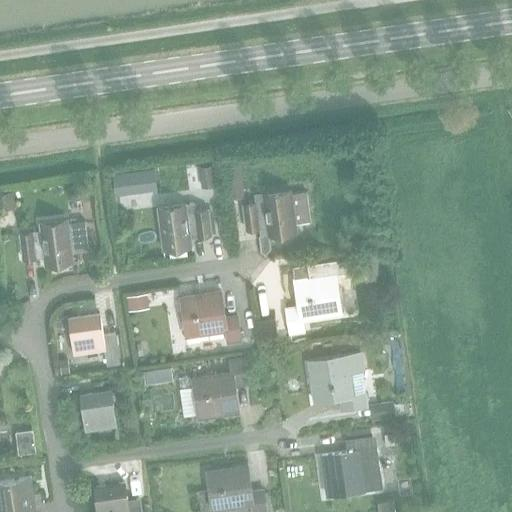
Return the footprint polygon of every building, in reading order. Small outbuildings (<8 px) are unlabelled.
[(222,162),(236,160),(235,152),(221,154),(222,162)] [(215,186),(212,164),(198,166),(201,188),(215,186)] [(238,164),(225,165),(230,198),(243,196),(238,164)] [(138,171),(113,175),(116,195),(141,191),(138,171)] [(306,191),(292,193),(291,188),(264,192),(265,200),(244,203),(247,228),(268,225),(269,232),(297,229),(296,223),(310,221),(306,191)] [(0,212),(15,207),(10,191),(0,194),(0,212)] [(210,233),(207,209),(195,210),(194,202),(157,207),(162,248),(191,244),(190,236),(210,233)] [(80,221),(67,223),(67,219),(39,222),(40,230),(19,233),(22,258),(43,255),(44,263),(72,260),(71,252),(84,250),(80,221)] [(266,235),(257,236),(259,252),(264,255),(266,252),(268,248),(266,235)] [(299,304),(287,306),(291,332),(305,330),(303,318),(342,312),(334,260),(308,264),(310,278),(296,280),(299,304)] [(221,291),(180,297),(186,336),(225,331),(227,343),(240,341),(237,316),(225,317),(221,291)] [(147,293),(127,295),(128,309),(148,306),(147,293)] [(115,332),(102,334),(99,313),(69,318),(74,352),(103,347),(104,355),(105,355),(106,365),(119,363),(115,332)] [(274,318),(256,321),(260,344),(277,342),(274,318)] [(367,405),(362,370),(365,370),(362,352),(308,359),(314,401),(340,397),(341,409),(367,405)] [(58,359),(61,374),(70,373),(67,358),(58,359)] [(231,373),(192,378),(197,417),(238,411),(235,385),(246,383),(243,359),(230,361),(231,373)] [(156,368),(143,370),(144,382),(158,380),(156,368)] [(109,388),(80,393),(85,428),(115,423),(109,388)] [(386,419),(405,416),(403,405),(401,406),(400,403),(384,405),(386,419)] [(32,430),(15,432),(18,453),(35,452),(32,430)] [(394,433),(384,434),(386,445),(395,444),(394,433)] [(327,495),(376,488),(371,448),(376,448),(375,434),(346,439),(347,451),(321,455),(327,495)] [(247,464),(207,470),(213,509),(252,504),(253,511),(266,511),(263,488),(250,490),(247,464)] [(0,511),(35,511),(30,476),(0,480),(0,511)] [(141,511),(139,496),(127,498),(124,482),(95,487),(98,511),(141,511)] [(394,511),(393,500),(378,502),(379,511),(394,511)]
